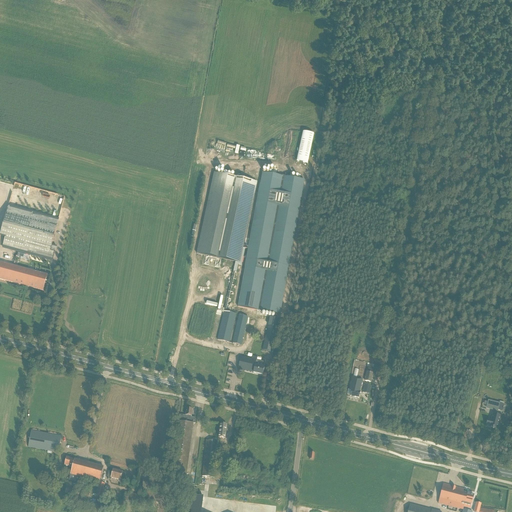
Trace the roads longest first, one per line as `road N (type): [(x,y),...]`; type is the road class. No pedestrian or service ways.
road 1 (primary): [(302,419),(0,339)]
road 2 (primary): [(511,474),(367,437)]
